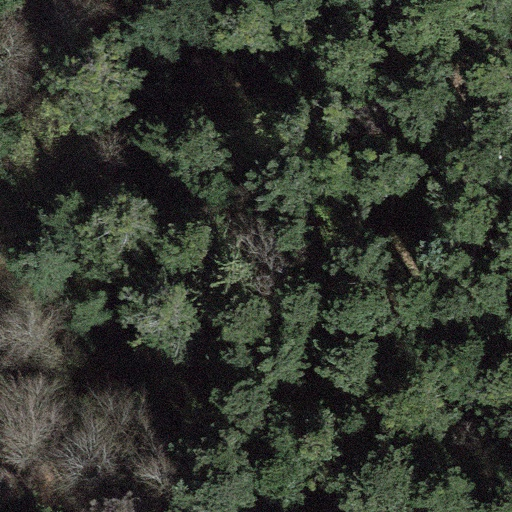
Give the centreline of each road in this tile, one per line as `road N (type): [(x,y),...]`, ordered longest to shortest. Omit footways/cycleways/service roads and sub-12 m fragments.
road 1 (track): [(511,112),(245,117),(117,139),(0,204)]
road 2 (track): [(60,0),(0,136)]
